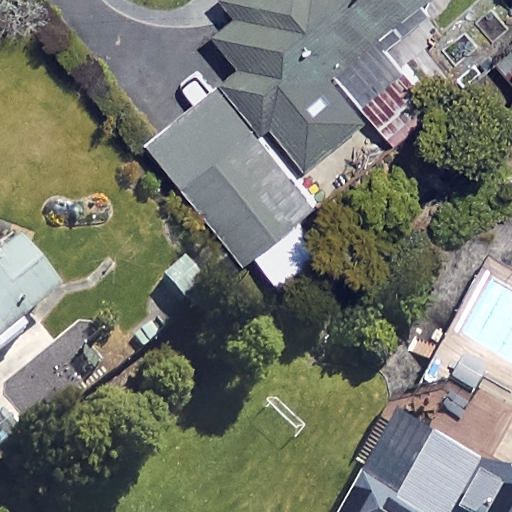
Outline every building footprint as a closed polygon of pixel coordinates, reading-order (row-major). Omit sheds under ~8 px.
[(412,0),(208,0),(185,19),(300,162),(367,109),(388,135),(427,103),(371,34),(412,0)] [(304,196),(209,79),(140,135),(260,282),(311,241),(286,211),(304,196)] [(0,356),(27,335),(16,321),(46,298),(6,247),(0,251),(0,356)] [(0,453),(22,431),(0,408),(0,453)] [(511,511),(511,506),(368,440),(334,511),(511,511)]
